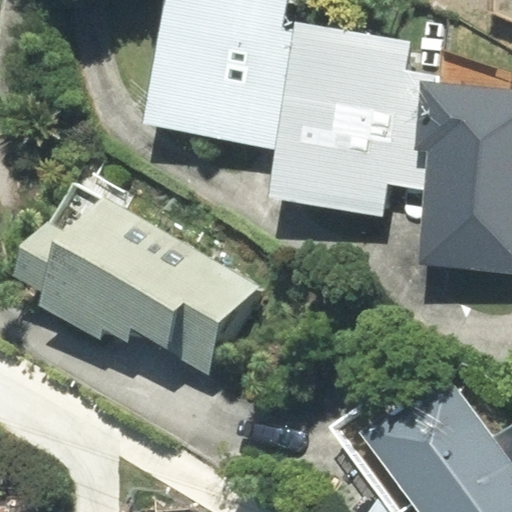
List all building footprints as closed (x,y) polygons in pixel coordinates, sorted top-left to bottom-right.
[(184,0),(177,140),(301,147),(310,39),(311,0),(184,0)] [(441,155),(445,81),(429,80),(431,45),(310,39),(300,166),(298,205),(350,207),(350,215),(403,217),(405,188),(423,189),(423,195),(451,197),(454,156),(441,155)] [(454,156),(451,197),(448,266),(511,269),(511,92),(457,90),(457,81),(445,81),(441,155),(454,156)] [(281,287),(128,200),(98,252),(251,339),(281,287)] [(511,511),(511,450),(460,374),(385,426),(444,511),(511,511)] [(413,511),(396,501),(388,511),(413,511)]
